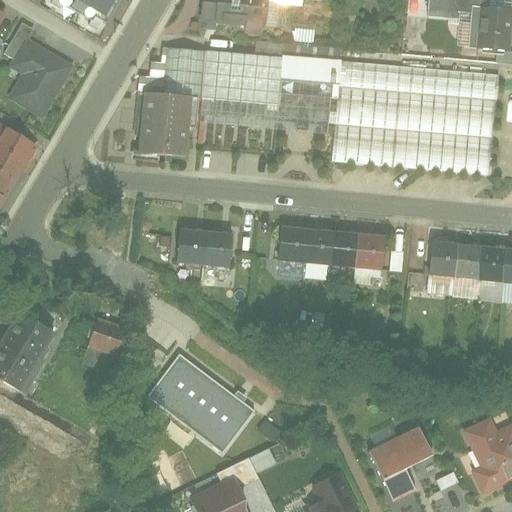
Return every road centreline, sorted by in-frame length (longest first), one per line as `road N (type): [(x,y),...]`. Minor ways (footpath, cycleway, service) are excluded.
road 1 (residential): [(379,511),(325,413),(149,302),(6,251)]
road 2 (residential): [(511,218),(51,176)]
road 3 (tertiary): [(51,176),(158,0)]
